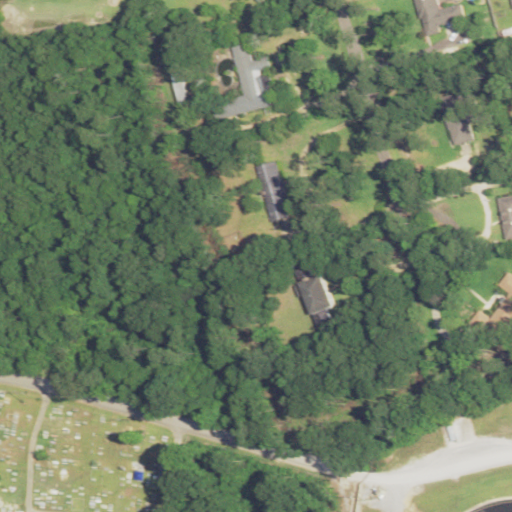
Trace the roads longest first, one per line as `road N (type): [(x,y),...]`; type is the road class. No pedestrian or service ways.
road 1 (residential): [(398,197),(394,180),(454,227),(459,259),(449,271),(432,270),(420,258),(398,197)]
road 2 (residential): [(394,180),(340,0)]
